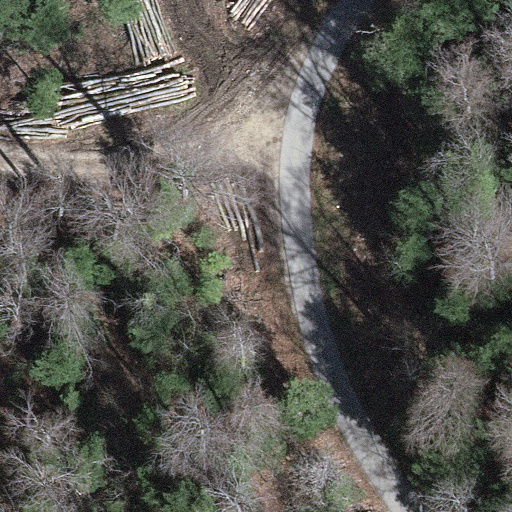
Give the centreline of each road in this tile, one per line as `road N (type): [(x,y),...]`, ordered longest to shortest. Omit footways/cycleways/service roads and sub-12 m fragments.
road 1 (unclassified): [(346,0),(326,24),(307,77),(290,171),(306,270),(341,377),(416,511)]
road 2 (track): [(0,168),(290,171)]
